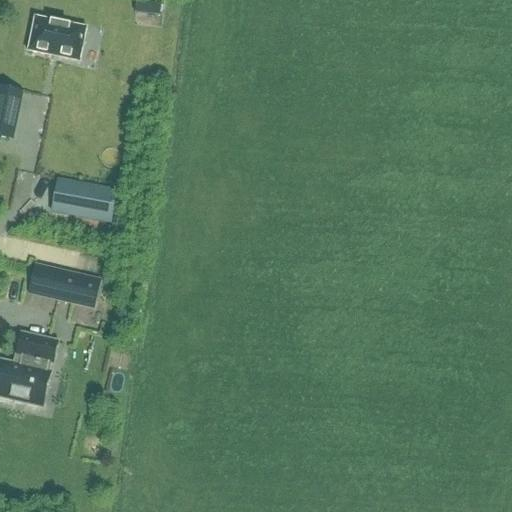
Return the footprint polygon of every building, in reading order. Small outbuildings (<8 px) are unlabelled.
[(85,31),(84,31),(37,21),(35,20),(34,22),(35,23),(29,52),(28,52),(28,54),(30,55),(30,54),(78,64),(77,65),(80,65),(80,63),(86,33),(87,31),(85,31)] [(64,66),(55,83),(72,91),(81,74),(64,66)] [(0,90),(0,140),(9,142),(19,95),(0,90)] [(58,183),(55,200),(67,202),(70,184),(58,183)] [(97,184),(97,201),(114,201),(114,185),(97,184)] [(70,203),(87,204),(87,188),(71,188),(70,203)] [(96,228),(110,227),(109,212),(95,213),(96,228)] [(29,296),(94,311),(100,284),(35,269),(29,296)] [(0,399),(42,409),(50,376),(47,376),(50,365),(52,365),(57,346),(22,338),(17,357),(21,358),(19,369),(0,364),(0,399)]
